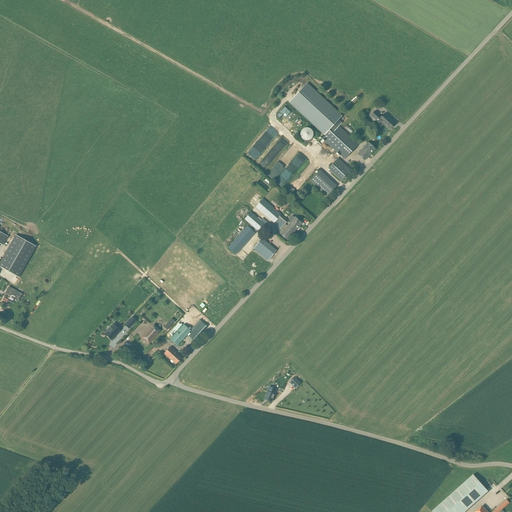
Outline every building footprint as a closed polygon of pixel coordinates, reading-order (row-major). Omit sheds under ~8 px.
[(344,159),(358,144),(335,123),(342,115),(306,83),(288,102),(311,123),(308,126),(344,159)] [(396,123),(385,113),(382,116),(375,110),(371,115),(379,123),(381,121),(390,129),(396,123)] [(310,140),(311,139),(313,137),(313,135),(313,134),(313,133),(312,131),(311,129),(309,128),(307,128),(305,128),(303,128),(302,130),(300,132),(300,133),(300,135),(301,136),(302,138),(303,139),(304,140),(306,141),(308,141),(310,140)] [(364,160),(375,149),(368,142),(357,154),(364,160)] [(316,143),(313,146),(321,152),(320,153),(324,156),(327,152),(317,144),(316,143)] [(338,158),(328,168),(342,181),(351,170),(338,158)] [(327,196),(337,186),(320,171),(310,181),(327,196)] [(281,214),(277,211),(275,209),(263,198),(255,207),(277,226),(276,227),(280,230),(285,224),(288,221),(281,214)] [(250,224),(248,227),(247,226),(228,248),(236,255),(255,233),(257,230),(261,234),(270,224),(263,218),(261,220),(251,212),(244,219),(250,224)] [(295,217),(287,226),(288,226),(294,231),(297,228),(298,229),(300,227),(299,226),(302,223),(295,217)] [(287,226),(280,234),(287,240),(294,231),(288,226),(287,226)] [(0,262),(0,266),(19,277),(36,246),(16,234),(0,262)] [(268,261),(277,250),(262,238),(253,249),(268,261)] [(15,298),(19,300),(22,294),(9,287),(6,293),(11,296),(12,294),(16,296),(15,298)] [(175,322),(172,319),(164,327),(167,330),(175,322)] [(129,329),(134,323),(130,320),(125,325),(129,329)] [(202,321),(188,336),(194,341),(207,326),(202,321)] [(120,331),(114,325),(111,328),(110,327),(107,330),(108,331),(105,334),(111,340),(120,331)] [(177,346),(191,331),(184,325),(170,339),(177,346)] [(146,341),(149,343),(158,333),(151,327),(147,332),(148,332),(146,333),(142,337),(144,339),(145,339),(147,341),(146,341)] [(177,353),(170,347),(164,353),(171,360),(172,360),(176,364),(182,358),(177,354),(177,353)] [(295,389),(301,383),(295,377),(289,383),(295,389)] [(276,388),(270,386),(266,398),(271,400),(276,388)] [(465,511),(488,491),(473,474),(432,511),(433,511),(465,511)] [(488,511),(483,505),(475,511),(499,511),(502,510),(510,503),(506,499),(493,511),(492,511),(488,511)]
